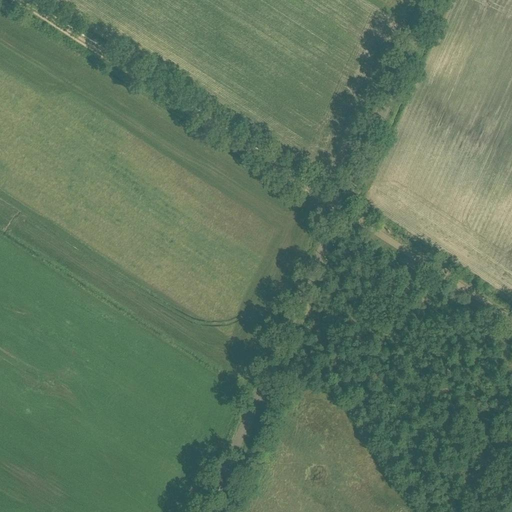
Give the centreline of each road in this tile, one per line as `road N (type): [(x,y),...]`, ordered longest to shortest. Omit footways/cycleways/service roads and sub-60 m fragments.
road 1 (track): [(343,213),(16,0)]
road 2 (unclassified): [(209,511),(343,213)]
road 3 (unclassified): [(343,213),(432,0)]
road 4 (unclassified): [(511,320),(343,213)]
